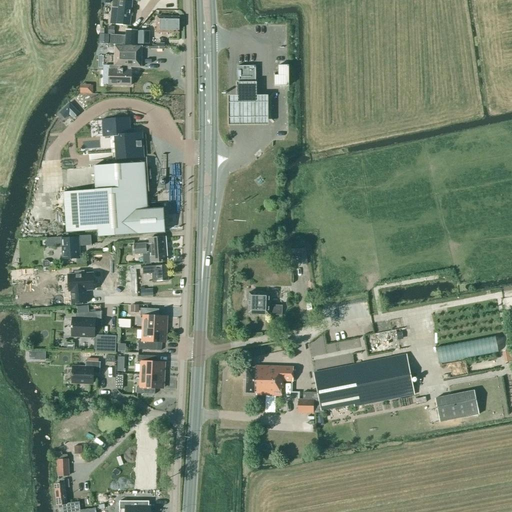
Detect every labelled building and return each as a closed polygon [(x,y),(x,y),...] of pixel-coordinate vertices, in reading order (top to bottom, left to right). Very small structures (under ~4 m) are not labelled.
[(111,7),(109,24),(130,26),(132,0),(112,0),(112,7),(111,7)] [(157,33),(178,33),(179,17),(157,17),(157,33)] [(137,31),(126,30),(126,36),(111,34),(110,44),(136,46),(137,31)] [(138,31),(137,44),(149,44),(149,31),(138,31)] [(114,55),(114,66),(103,65),(103,85),(131,86),(131,70),(131,67),(141,67),(141,56),(114,55)] [(274,86),(289,86),(288,65),(278,65),(278,75),(274,75),(274,86)] [(256,84),(255,66),(237,66),(237,78),(238,78),(238,84),(254,84),(256,84)] [(236,91),(227,91),(228,122),(268,122),(268,91),(257,91),(257,78),(236,78),(236,91)] [(75,109),(69,103),(59,113),(65,119),(69,115),(73,119),(79,113),(75,109)] [(147,210),(143,154),(141,154),(141,150),(142,150),(141,134),(130,134),(129,117),(102,119),(102,128),(107,127),(108,137),(116,137),(117,156),(93,158),(96,190),(63,192),(66,232),(98,230),(99,237),(165,232),(164,209),(147,210)] [(91,246),(91,236),(79,236),(79,246),(91,246)] [(64,259),(79,258),(77,238),(63,239),(64,259)] [(151,262),(167,261),(165,238),(149,239),(149,244),(145,244),(134,245),(135,255),(146,254),(150,253),(151,262)] [(307,264),(306,248),(290,250),(290,258),(298,257),(299,265),(307,264)] [(157,281),(168,281),(167,265),(142,267),(143,274),(152,274),(152,281),(157,281)] [(75,275),(68,275),(69,292),(71,291),(72,304),(86,303),(86,291),(94,290),(93,273),(84,274),(84,271),(75,272),(75,275)] [(248,314),(268,314),(268,315),(282,315),(282,306),(269,305),(269,293),(249,292),(248,314)] [(140,316),(144,316),(143,329),(165,330),(166,324),(166,317),(158,316),(159,309),(140,308),(140,316)] [(72,328),(71,336),(94,337),(95,326),(101,326),(102,311),(76,313),(76,319),(72,319),(72,326),(71,326),(71,328),(72,328)] [(165,330),(143,329),(143,341),(139,341),(138,350),(157,350),(157,342),(165,343),(165,335),(165,330)] [(496,335),(436,346),(439,363),(499,352),(496,335)] [(116,336),(101,336),(100,352),(115,353),(116,336)] [(318,413),(414,394),(406,355),(314,373),(318,393),(303,392),(303,400),(298,400),(297,413),(318,413)] [(154,363),(155,357),(132,357),(132,364),(135,364),(135,376),(164,376),(164,363),(154,363)] [(85,361),(85,368),(72,368),(72,374),(71,376),(72,376),(72,382),(93,383),(93,374),(100,374),(100,362),(85,361)] [(257,404),(265,404),(265,396),(281,396),(282,388),(283,388),(283,381),(293,382),(293,367),(255,366),(255,368),(246,368),(245,393),(256,393),(256,395),(257,396),(257,404)] [(163,389),(164,376),(135,376),(135,388),(132,388),(132,393),(155,393),(155,389),(163,389)] [(435,398),(439,423),(479,415),(474,390),(435,398)] [(69,475),(68,463),(58,464),(59,476),(69,475)] [(66,503),(64,483),(55,484),(57,505),(58,505),(58,507),(58,508),(59,509),(59,510),(60,511),(61,511),(95,511),(95,509),(80,510),(79,502),(66,503)]
